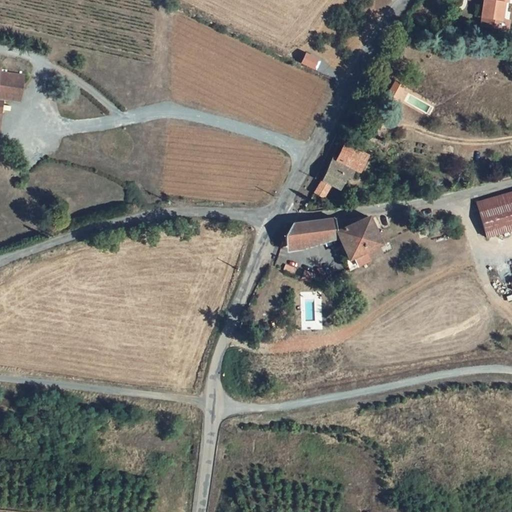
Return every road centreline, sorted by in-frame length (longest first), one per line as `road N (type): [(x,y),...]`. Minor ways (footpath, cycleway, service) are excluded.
road 1 (track): [(0,378),(277,406),(450,372),(511,370)]
road 2 (unclassified): [(199,511),(216,364),(274,218)]
road 3 (unclassified): [(0,263),(170,211),(274,218)]
road 4 (unknown): [(41,116),(188,109),(312,149)]
road 5 (unclassified): [(274,218),(404,0)]
road 6 (unclassified): [(274,218),(430,197),(511,176)]
